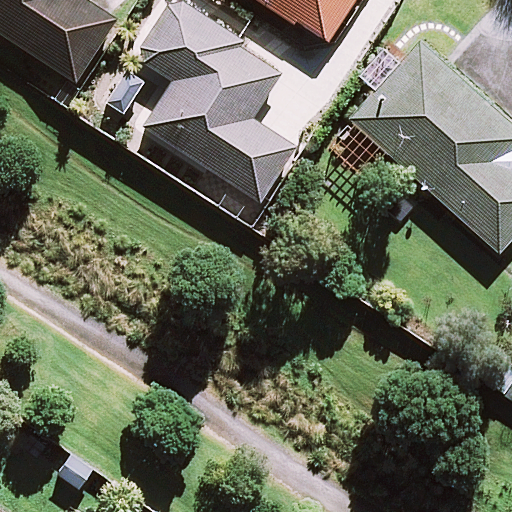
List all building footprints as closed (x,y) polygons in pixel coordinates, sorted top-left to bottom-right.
[(0,0),(0,32),(83,86),(124,24),(88,0),(0,0)] [(258,0),(302,29),(304,26),(335,47),(366,0),(258,0)] [(150,131),(268,206),(304,150),(262,123),(290,79),(248,52),(253,45),(192,6),(175,9),(149,51),(153,68),(180,85),(150,131)] [(511,121),(428,46),(358,123),(507,257),(511,251),(511,121)] [(146,81),(126,68),(101,103),(121,116),(146,81)]
